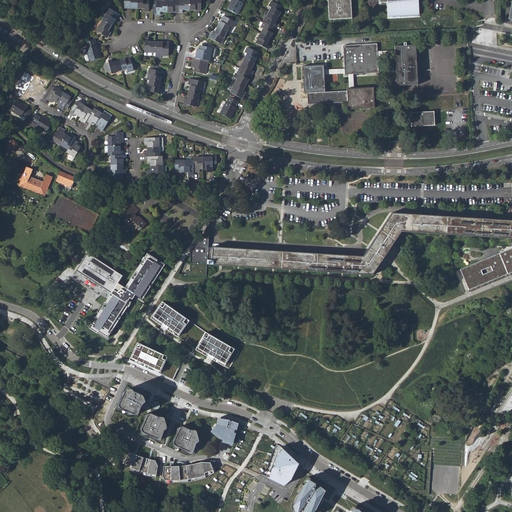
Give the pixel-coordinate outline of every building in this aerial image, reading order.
[(124,0),(124,8),(144,9),(144,11),(149,11),(148,0),(124,0)] [(160,15),(160,12),(182,12),(183,10),(200,10),(200,0),(167,0),(168,2),(156,2),(156,15),(160,15)] [(230,0),(227,8),(237,14),(243,4),(243,3),(243,0),(230,0)] [(263,28),(256,43),(268,49),(269,46),(267,45),(277,25),(275,23),(283,7),(280,6),(282,2),(276,0),(275,0),(274,3),(271,1),(269,6),(270,7),(261,27),(263,28)] [(328,0),(330,19),(351,18),(350,0),(328,0)] [(379,0),(380,3),(388,2),(391,2),(391,16),(418,14),(417,0),(414,0),(379,0)] [(391,2),(388,2),(388,18),(418,17),(418,14),(391,16),(391,2)] [(96,31),(108,37),(110,33),(108,31),(118,14),(107,7),(104,13),(106,14),(96,31)] [(211,32),(208,38),(220,44),(229,27),(232,28),(234,24),(234,23),(236,18),(226,13),(224,16),(223,16),(214,33),(211,32)] [(0,31),(6,35),(8,31),(0,26),(0,31)] [(145,39),(144,53),(155,53),(155,57),(161,58),(162,56),(168,56),(168,43),(155,42),(148,42),(148,39),(145,39)] [(86,49),(89,61),(100,58),(96,45),(94,40),(85,43),(86,48),(86,49)] [(343,45),(344,75),(378,73),(377,59),(376,43),(343,45)] [(209,61),(210,57),(212,48),(209,48),(209,45),(202,44),(202,46),(201,46),(200,50),(197,49),(195,59),(193,58),(191,67),(194,68),(193,72),(205,74),(207,61),(209,61)] [(394,46),(396,85),(418,84),(415,45),(394,46)] [(239,74),(232,89),(244,95),(245,92),(243,91),(253,71),(251,70),(259,54),(247,48),(245,53),(247,54),(237,74),(239,74)] [(110,73),(111,74),(127,70),(128,72),(134,71),(130,58),(113,62),(112,60),(108,61),(108,63),(104,64),(106,74),(110,73)] [(149,80),(147,91),(160,94),(161,90),(158,89),(162,72),(163,68),(155,67),(146,65),(146,66),(149,67),(149,69),(148,74),(150,75),(149,80)] [(323,65),(302,66),(304,93),(307,93),(325,91),(323,65)] [(185,99),(183,104),(197,107),(201,88),(203,88),(205,82),(191,80),(187,99),(185,99)] [(41,101),(45,103),(47,99),(54,87),(51,86),(41,101)] [(347,102),(348,109),(374,108),(373,95),(373,86),(346,88),(346,90),(325,91),(307,93),(308,104),(347,102)] [(54,87),(47,99),(51,102),(53,100),(58,103),(57,106),(62,109),(64,107),(67,108),(71,101),(69,99),(70,96),(54,87)] [(226,103),(220,113),(230,119),(236,109),(235,107),(238,102),(229,97),(227,102),(226,103)] [(16,100),(10,110),(21,117),(22,115),(26,119),(31,111),(27,108),(27,107),(16,100)] [(96,127),(102,131),(109,118),(93,108),(92,110),(76,101),(69,113),(74,116),(75,114),(80,117),(79,120),(84,123),(86,120),(91,123),(92,122),(98,125),(96,127)] [(410,113),(411,126),(435,125),(434,111),(410,113)] [(35,114),(28,126),(32,128),(34,125),(46,132),(52,123),(41,116),(40,117),(35,114)] [(60,128),(52,140),(68,149),(66,152),(74,157),(80,147),(77,146),(79,143),(74,140),(75,137),(70,134),(69,137),(64,133),(65,130),(60,128)] [(110,156),(110,179),(118,179),(122,180),(122,175),(126,174),(126,169),(123,168),(123,162),(125,161),(125,156),(123,155),(123,150),(120,150),(119,143),(122,143),(122,136),(107,136),(107,146),(107,152),(107,156),(110,156)] [(163,175),(162,173),(162,166),(162,156),(160,156),(159,152),(159,147),(159,138),(144,138),(144,144),(146,144),(147,151),(144,151),(144,157),(147,157),(147,162),(150,163),(149,169),(147,169),(148,175),(163,175)] [(6,148),(13,151),(17,144),(10,140),(6,148)] [(175,161),(175,175),(181,175),(181,173),(187,173),(188,175),(193,175),(193,172),(199,172),(200,170),(206,170),(206,172),(212,172),(212,158),(193,158),(193,161),(175,161)] [(26,167),(19,186),(44,196),(51,177),(46,175),(43,181),(30,176),(32,170),(26,167)] [(71,188),(73,183),(74,180),(75,178),(60,172),(56,182),(71,188)] [(125,216),(120,222),(129,230),(131,228),(134,230),(138,226),(141,228),(146,223),(138,216),(136,217),(134,215),(138,210),(132,205),(124,214),(125,216)] [(415,231),(511,237),(511,247),(511,249),(460,269),(469,290),(511,273),(511,272),(511,221),(427,216),(417,215),(392,214),(380,232),(363,257),(212,247),(212,248),(208,248),(209,235),(203,234),(187,256),(190,257),(190,274),(206,275),(207,263),(371,273),(393,241),(400,230),(415,231)] [(91,324),(89,328),(97,333),(98,331),(108,337),(109,335),(108,334),(112,327),(113,328),(119,320),(117,319),(122,313),(123,314),(135,294),(141,298),(143,296),(144,297),(149,289),(147,289),(152,282),(153,283),(158,275),(157,274),(161,267),(162,268),(165,264),(147,253),(145,257),(146,258),(142,265),(140,264),(135,271),(137,272),(132,279),(131,278),(126,285),(128,286),(126,288),(118,283),(123,276),(87,253),(71,278),(96,294),(99,297),(101,294),(108,299),(105,302),(107,303),(102,310),(101,309),(96,317),(97,318),(93,325),(91,324)] [(159,308),(152,318),(178,337),(186,326),(183,323),(185,320),(165,306),(162,309),(159,308)] [(203,338),(196,350),(224,367),(231,354),(228,352),(230,348),(209,336),(206,340),(203,338)] [(137,345),(130,361),(172,381),(179,368),(162,360),(162,357),(137,345)] [(126,391),(120,404),(121,408),(137,415),(145,399),(143,395),(134,391),(128,389),(126,391)] [(149,413),(142,428),(145,433),(157,438),(160,438),(166,423),(164,417),(159,416),(152,413),(149,413)] [(233,421),(220,418),(212,431),(222,440),(237,445),(243,426),(233,421)] [(174,444),(177,446),(189,451),(192,451),(196,443),(198,436),(196,430),(190,430),(187,428),(182,426),(174,444)] [(299,464),(278,444),(262,475),(282,484),(287,486),(299,464)] [(124,463),(130,470),(147,475),(157,477),(159,465),(156,460),(152,459),(137,454),(130,451),(124,463)] [(187,465),(165,465),(164,475),(166,483),(182,483),(207,478),(215,471),(211,462),(201,461),(187,465)] [(329,490),(311,478),(295,504),(298,511),(297,511),(317,511),(318,511),(329,490)]
